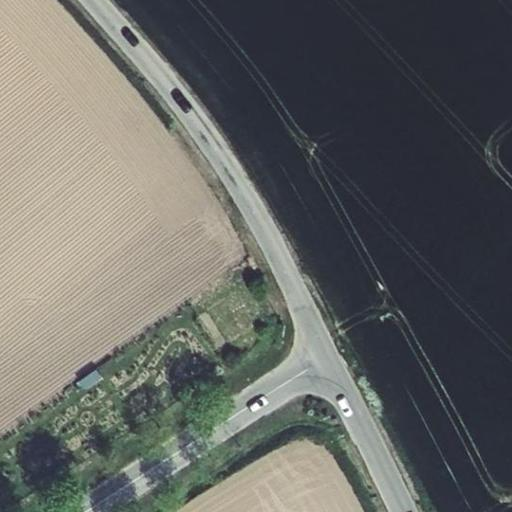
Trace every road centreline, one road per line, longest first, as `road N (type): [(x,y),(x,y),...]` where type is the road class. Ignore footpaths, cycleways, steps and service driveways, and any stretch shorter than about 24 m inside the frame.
road 1 (unclassified): [(93,0),(224,163),(324,355)]
road 2 (tertiary): [(86,511),(324,355)]
road 3 (tertiary): [(324,355),(402,511)]
